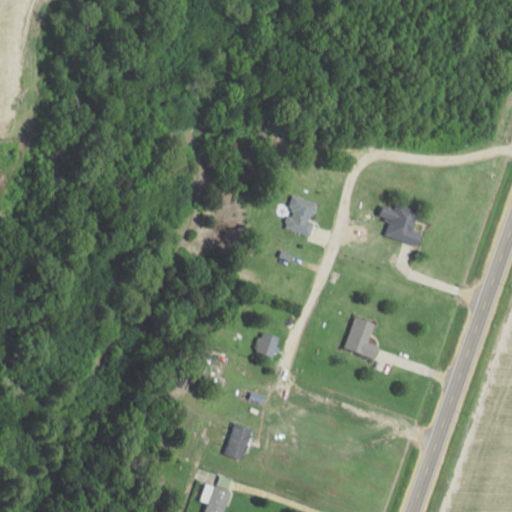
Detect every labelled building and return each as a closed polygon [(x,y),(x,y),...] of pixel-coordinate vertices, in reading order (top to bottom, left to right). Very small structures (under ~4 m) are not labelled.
[(320,202),(294,194),(284,226),(310,234),(320,202)] [(386,233),(419,246),(429,219),(386,202),(380,216),(391,220),(386,233)] [(377,358),(380,346),(369,342),(376,322),(356,316),(346,348),(377,358)] [(273,357),(282,338),(264,330),(255,349),(273,357)] [(242,459),(254,429),(237,422),(225,452),(242,459)] [(204,511),(224,511),(231,491),(206,483),(201,500),(208,503),(204,511)]
